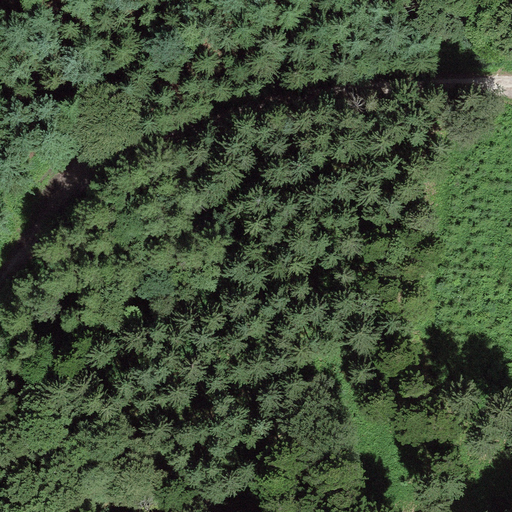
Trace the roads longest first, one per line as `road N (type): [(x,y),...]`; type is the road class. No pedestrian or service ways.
road 1 (track): [(0,288),(72,192),(182,134),(249,108),(328,92),(511,78)]
road 2 (track): [(97,36),(72,101),(214,122)]
